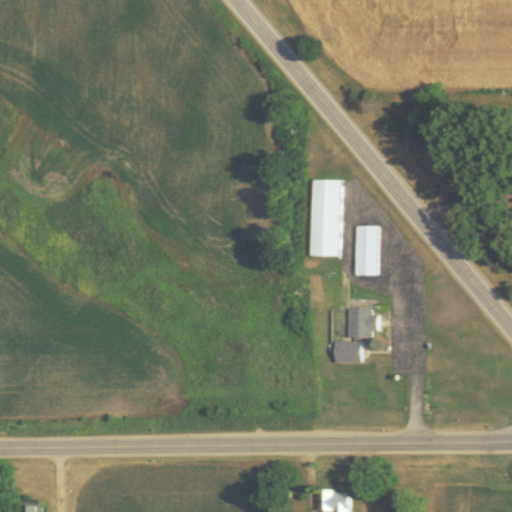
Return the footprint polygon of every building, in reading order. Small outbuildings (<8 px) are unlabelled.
[(312,254),(342,255),(344,179),(313,178),(312,254)] [(377,274),(378,225),(356,224),(355,273),(377,274)] [(372,307),(348,307),(349,335),(378,334),(378,315),(372,315),(372,307)] [(334,361),(363,361),(362,339),(334,340),(334,361)] [(323,511),(335,511),(334,511),(348,511),(348,499),(336,499),(336,488),(323,489),(323,511)]
